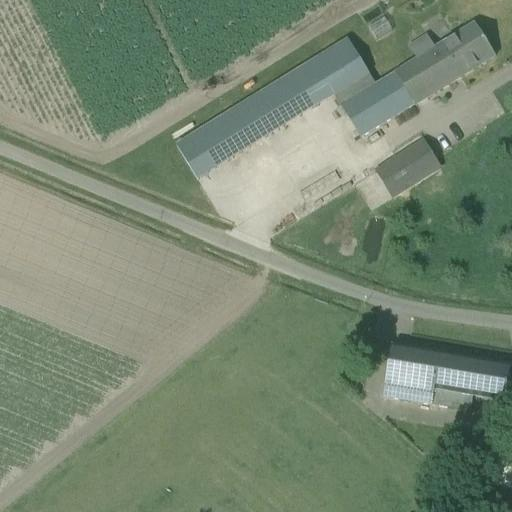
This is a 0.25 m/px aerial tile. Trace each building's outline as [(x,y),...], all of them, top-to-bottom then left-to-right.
[(415,107),(494,58),(475,27),(437,51),(429,38),(413,48),(421,61),(396,76),(415,107)] [(377,88),(348,42),(313,64),(334,98),(361,141),(415,107),(396,76),(377,88)] [(424,144),(376,173),(392,199),(440,169),(424,144)] [(505,403),(511,369),(392,348),(384,399),(470,414),(473,398),(505,403)] [(511,453),(497,451),(491,486),(511,489),(511,453)]
